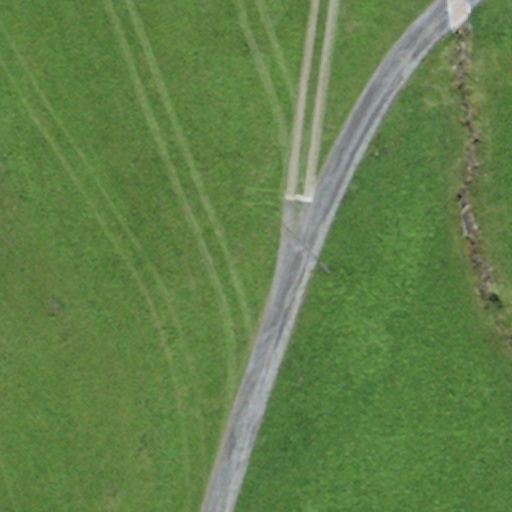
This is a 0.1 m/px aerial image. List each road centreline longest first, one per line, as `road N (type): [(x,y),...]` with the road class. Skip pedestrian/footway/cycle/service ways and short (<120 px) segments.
road 1 (track): [(439,0),(329,149),(273,291),(206,511)]
road 2 (track): [(273,291),(313,0)]
